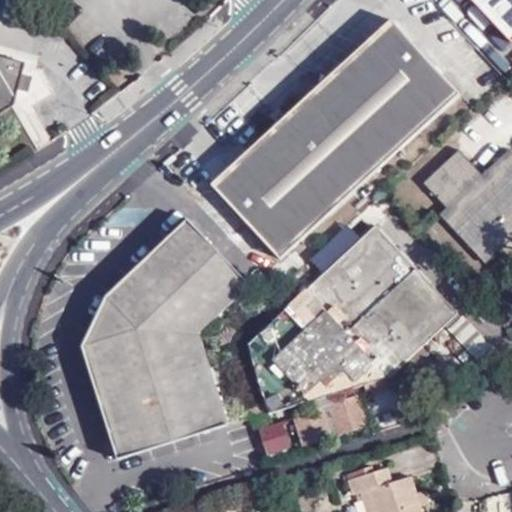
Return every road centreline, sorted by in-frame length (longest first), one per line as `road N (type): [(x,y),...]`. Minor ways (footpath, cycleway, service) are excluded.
road 1 (secondary): [(93,168),(288,0)]
road 2 (secondary): [(17,467),(9,375),(15,285)]
road 3 (secondary): [(15,285),(43,229),(93,168)]
